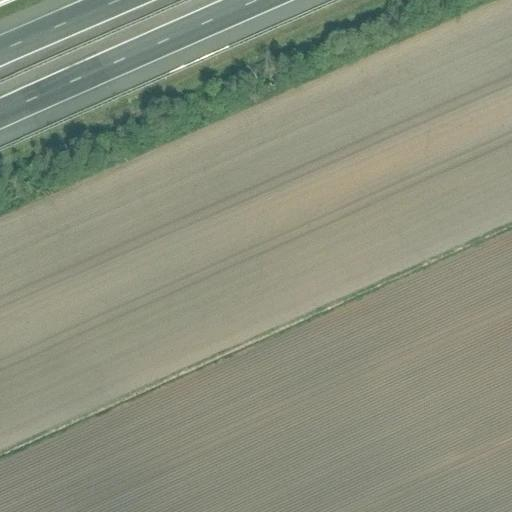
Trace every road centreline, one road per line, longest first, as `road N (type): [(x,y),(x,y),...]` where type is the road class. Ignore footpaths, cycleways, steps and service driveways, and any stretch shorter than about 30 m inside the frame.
road 1 (motorway): [(0,115),(262,0)]
road 2 (motorway): [(125,0),(0,53)]
